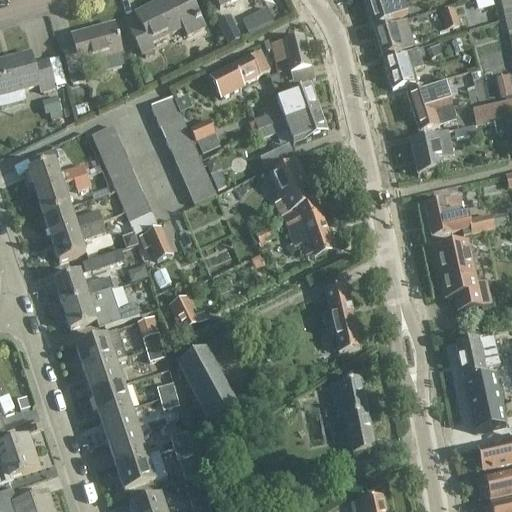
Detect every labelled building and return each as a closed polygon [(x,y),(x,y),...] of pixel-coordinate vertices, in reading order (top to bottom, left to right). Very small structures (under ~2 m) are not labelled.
[(184,41),(203,31),(197,20),(193,22),(188,12),(192,10),(186,0),(174,0),(159,8),(157,5),(133,17),(139,28),(128,34),(140,58),(152,52),(149,48),(180,32),(184,41)] [(249,0),(251,3),(258,0),(211,0),(218,12),(243,0),(249,0)] [(399,0),(374,0),(363,3),(371,30),(405,20),(399,0)] [(490,0),(481,0),(475,2),(478,13),(492,9),(490,0)] [(505,0),(500,1),(505,24),(511,22),(511,3),(511,0),(505,0)] [(273,27),(265,11),(241,23),(249,39),(273,27)] [(453,12),(440,16),(445,34),(459,30),(453,12)] [(239,42),(228,18),(216,24),(227,48),(239,42)] [(380,60),(411,51),(403,24),(372,33),(380,60)] [(121,67),(119,58),(120,58),(112,28),(70,40),(73,50),(61,53),(71,88),(83,84),(79,69),(98,64),(100,72),(104,75),(119,70),(121,67)] [(302,40),(268,48),(273,67),(286,64),(289,77),(285,77),(288,89),(312,83),(302,40)] [(439,48),(426,53),(429,62),(442,57),(439,48)] [(417,53),(381,64),(390,94),(411,88),(408,79),(414,77),(413,73),(422,70),(417,53)] [(39,95),(54,91),(46,64),(32,68),(28,55),(0,63),(0,98),(37,89),(39,95)] [(230,70),(209,81),(220,102),(242,91),(241,88),(268,74),(258,55),(230,69),(230,70)] [(511,98),(511,91),(509,78),(494,82),(499,102),(511,98)] [(149,79),(141,82),(145,89),(152,86),(149,79)] [(404,95),(411,116),(449,104),(443,83),(404,95)] [(308,91),(291,97),(274,103),(279,116),(252,126),(256,136),(316,114),(308,91)] [(149,111),(154,122),(176,112),(173,106),(171,101),(149,111)] [(185,101),(173,106),(176,112),(178,118),(190,113),(185,101)] [(57,103),(42,106),(45,120),(48,119),(49,123),(61,120),(57,103)] [(417,136),(446,127),(455,124),(449,104),(411,116),(417,136)] [(473,130),(511,121),(511,105),(470,115),(473,130)] [(159,133),(181,123),(178,118),(176,112),(154,122),(159,133)] [(316,114),(256,136),(259,145),(286,135),(291,150),(325,137),(316,114)] [(505,145),(511,143),(511,125),(511,122),(501,125),(505,145)] [(185,134),(181,123),(159,133),(163,144),(185,134)] [(207,125),(189,134),(197,151),(208,147),(206,142),(213,138),(207,125)] [(475,138),(473,130),(453,134),(455,142),(475,138)] [(90,140),(94,151),(116,142),(111,131),(90,140)] [(168,153),(190,144),(185,134),(163,144),(168,153)] [(447,137),(408,146),(415,180),(441,174),(438,163),(453,160),(447,137)] [(121,153),(116,142),(94,151),(99,162),(121,153)] [(190,144),(168,153),(172,165),(194,155),(190,144)] [(257,163),(263,175),(292,161),(286,149),(257,163)] [(126,164),(121,153),(99,162),(104,173),(126,164)] [(192,208),(214,198),(194,155),(172,165),(192,208)] [(104,173),(109,184),(131,175),(126,164),(104,173)] [(279,221),(280,220),(312,203),(306,192),(306,191),(292,165),(266,178),(280,205),(273,209),(279,221)] [(73,184),(73,185),(86,181),(82,168),(57,176),(53,166),(26,175),(34,198),(61,189),(61,188),(73,184)] [(109,184),(114,195),(136,186),(131,175),(109,184)] [(89,190),(86,181),(73,185),(76,195),(89,190)] [(114,195),(119,206),(141,197),(136,186),(114,195)] [(61,189),(34,198),(41,221),(68,212),(61,189)] [(119,206),(124,217),(145,208),(141,197),(119,206)] [(429,242),(461,235),(462,240),(492,234),(489,220),(467,225),(464,215),(460,216),(457,202),(422,209),(429,242)] [(312,203),(280,220),(291,252),(299,250),(303,260),(310,257),(312,261),(332,254),(318,215),(312,203)] [(124,217),(129,228),(150,219),(145,208),(124,217)] [(41,221),(49,243),(102,226),(97,213),(72,222),(68,212),(41,221)] [(505,217),(490,221),(493,233),(508,230),(505,217)] [(155,229),(150,219),(129,228),(133,239),(155,229)] [(102,226),(49,243),(56,266),(83,258),(79,245),(105,236),(102,226)] [(172,257),(160,230),(138,239),(144,252),(149,250),(156,264),(172,257)] [(272,241),(268,230),(254,236),(259,246),(257,247),(260,253),(267,251),(264,244),(272,241)] [(136,249),(132,237),(121,241),(125,253),(136,249)] [(489,308),(485,293),(483,285),(474,287),(464,246),(432,254),(443,303),(452,301),(455,316),(489,308)] [(123,264),(120,253),(81,266),(85,276),(91,274),(91,275),(123,264)] [(142,270),(126,275),(130,287),(146,282),(142,270)] [(109,293),(112,292),(109,283),(96,287),(95,285),(81,289),(77,277),(51,286),(59,310),(109,293)] [(336,357),(358,352),(344,291),(322,296),(336,357)] [(109,293),(59,310),(67,335),(94,326),(93,324),(99,322),(102,333),(138,321),(133,307),(115,313),(109,293)] [(185,302),(169,310),(181,335),(205,322),(202,316),(195,320),(185,302)] [(137,328),(142,344),(158,339),(153,323),(137,328)] [(105,341),(73,352),(81,376),(113,366),(125,362),(117,334),(103,338),(105,341)] [(142,344),(145,356),(161,351),(158,339),(142,344)] [(490,340),(453,348),(473,436),(505,429),(493,378),(484,380),(483,372),(497,369),(490,340)] [(164,361),(161,351),(145,356),(148,366),(164,361)] [(206,426),(235,411),(204,354),(176,369),(206,426)] [(81,376),(89,400),(121,390),(113,366),(81,376)] [(350,459),(372,454),(358,383),(328,389),(335,422),(342,420),(350,459)] [(155,391),(159,404),(175,399),(172,387),(155,391)] [(89,400),(97,424),(129,414),(121,390),(89,400)] [(175,399),(159,404),(162,415),(178,410),(175,399)] [(105,449),(137,438),(129,414),(97,424),(105,449)] [(0,435),(0,489),(10,486),(9,481),(38,471),(33,457),(32,457),(26,439),(8,445),(4,434),(0,435)] [(169,440),(173,453),(189,448),(185,435),(169,440)] [(105,449),(113,472),(145,462),(137,438),(105,449)] [(511,443),(511,444),(511,443),(511,445),(476,454),(481,475),(511,467),(511,443)] [(192,458),(189,448),(173,453),(175,463),(192,458)] [(145,462),(113,472),(121,496),(152,485),(164,482),(157,458),(145,462)] [(193,462),(177,467),(183,485),(198,480),(193,462)] [(335,485),(331,466),(311,470),(315,489),(335,485)] [(511,475),(483,483),(485,491),(481,492),(483,502),(487,501),(488,506),(511,499),(511,475)] [(46,511),(47,511),(50,511),(45,495),(14,505),(10,494),(0,497),(0,511),(46,511)] [(188,504),(190,511),(208,511),(204,499),(188,504)] [(126,511),(161,511),(158,501),(126,511)] [(382,511),(380,501),(350,508),(350,511),(382,511)]
